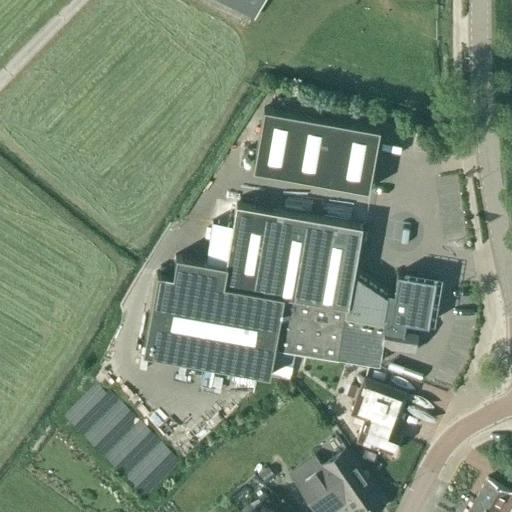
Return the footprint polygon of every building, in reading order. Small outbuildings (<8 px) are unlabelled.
[(219,0),(254,17),(261,0),(219,0)] [(263,107),(252,168),(366,188),(377,127),(263,107)] [(457,172),(444,172),(445,203),(459,203),(457,172)] [(360,224),(235,203),(232,222),(212,219),(205,259),(225,262),(222,282),(263,290),(257,330),(273,333),(272,344),(287,347),(284,363),(301,366),(304,349),(378,362),(381,345),(413,351),(417,325),(424,326),(433,278),(396,271),(392,292),(387,291),(387,288),(353,264),(360,224)] [(432,378),(405,373),(407,362),(387,358),(384,378),(430,387),(432,378)] [(391,431),(406,392),(363,376),(350,412),(354,414),(352,420),(361,424),(356,439),(392,452),(398,434),(391,431)] [(140,402),(150,418),(160,412),(150,396),(140,402)] [(175,419),(185,430),(198,418),(181,400),(156,423),(163,431),(175,419)] [(352,511),(367,511),(373,508),(370,503),(380,497),(345,446),(321,463),(315,454),(289,472),(317,511),(327,511),(345,500),(352,511)] [(474,498),(497,511),(505,511),(511,501),(511,490),(487,476),(474,498)] [(264,490),(250,500),(258,511),(272,511),(277,509),(264,490)] [(497,511),(474,498),(465,511),(497,511)] [(279,511),(290,511),(285,503),(277,509),(279,511)]
